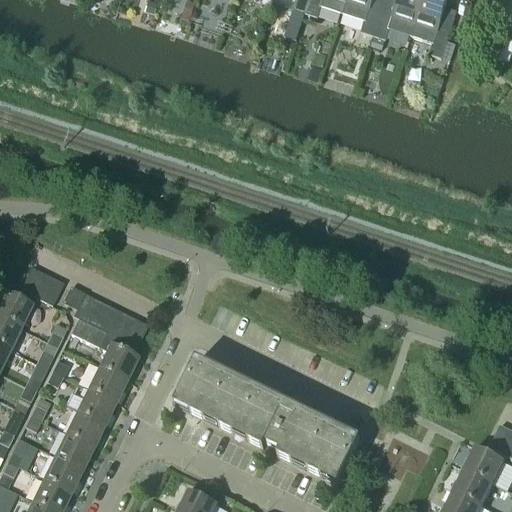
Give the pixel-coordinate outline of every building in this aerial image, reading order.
[(288,0),(296,3),(293,14),(305,18),(308,7),(310,0),(288,0)] [(321,11),(342,18),(346,6),(346,7),(348,0),(310,0),(308,7),(305,18),(317,22),(321,11)] [(373,41),(386,0),(348,0),(346,7),(346,6),(342,18),(364,25),(360,37),(373,41)] [(410,41),(423,0),(398,0),(398,3),(389,0),(386,0),(373,41),(385,45),(389,33),(410,41)] [(441,63),(455,21),(443,18),(448,0),(423,0),(410,41),(432,48),(428,59),(441,63)] [(157,8),(148,5),(145,16),(154,19),(157,8)] [(186,5),(180,22),(189,25),(195,8),(186,5)] [(499,62),(509,65),(511,54),(511,45),(505,43),(499,62)] [(331,47),(324,45),(320,58),(327,60),(331,47)] [(322,73),(326,60),(316,57),(312,69),(322,73)] [(31,300),(42,278),(31,272),(20,295),(31,300)] [(41,305),(53,283),(42,278),(31,300),(41,305)] [(52,311),(63,288),(53,283),(41,305),(52,311)] [(74,316),(83,298),(69,292),(61,308),(74,316)] [(3,297),(0,303),(0,323),(22,334),(33,311),(16,303),(3,297)] [(82,326),(94,304),(83,298),(74,316),(72,321),(78,324),(82,326)] [(93,331),(104,309),(94,304),(82,326),(93,331)] [(104,336),(115,314),(104,309),(93,331),(104,336)] [(114,342),(125,319),(115,314),(104,336),(114,342)] [(125,347),(136,325),(125,319),(114,342),(124,346),(125,347)] [(0,323),(0,350),(11,356),(22,334),(0,323)] [(138,363),(120,354),(124,346),(114,342),(104,336),(93,331),(82,326),(78,324),(70,339),(105,356),(97,372),(127,386),(138,363)] [(136,352),(147,330),(136,325),(125,347),(136,352)] [(57,352),(63,341),(51,335),(46,346),(57,352)] [(51,363),(57,352),(46,346),(40,358),(51,363)] [(0,350),(0,377),(11,356),(0,350)] [(359,445),(196,364),(193,363),(184,381),(187,383),(181,394),(179,393),(171,409),(263,454),(265,449),(279,456),(277,461),(337,491),(359,445)] [(63,382),(68,372),(57,366),(52,377),(63,382)] [(35,396),(46,375),(34,369),(24,390),(35,396)] [(116,409),(127,386),(97,372),(86,394),(116,409)] [(57,393),(63,382),(52,377),(46,388),(57,393)] [(29,408),(35,396),(24,390),(18,402),(29,408)] [(105,431),(116,409),(86,394),(75,416),(105,431)] [(30,421),(41,427),(50,408),(39,403),(30,421)] [(94,453),(105,431),(75,416),(64,438),(94,453)] [(35,438),(41,427),(30,421),(24,433),(35,438)] [(13,441),(18,430),(7,425),(2,436),(13,441)] [(499,457),(510,435),(499,430),(488,452),(499,457)] [(510,462),(511,457),(511,435),(510,435),(499,457),(510,462)] [(0,448),(7,452),(13,441),(2,436),(0,439),(0,448)] [(83,475),(94,453),(64,438),(53,461),(83,475)] [(474,452),(463,474),(492,489),(507,496),(511,485),(511,472),(503,468),(504,466),(486,457),(474,452)] [(18,471),(23,461),(12,456),(7,466),(18,471)] [(72,498),(83,475),(53,461),(42,483),(72,498)] [(12,483),(18,471),(7,466),(0,480),(0,489),(6,492),(11,482),(12,483)] [(463,474),(451,497),(481,511),(492,489),(463,474)] [(45,511),(64,511),(72,498),(42,483),(31,505),(45,511)] [(5,494),(6,492),(0,489),(0,501),(5,504),(9,496),(5,494)] [(216,511),(217,510),(188,495),(179,511),(216,511)] [(451,497),(444,511),(481,511),(451,497)]
